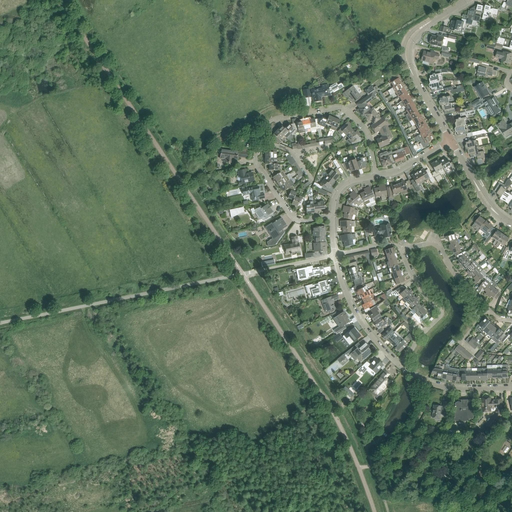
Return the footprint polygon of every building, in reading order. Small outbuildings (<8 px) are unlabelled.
[(475,18),(474,21),(477,22),(479,22),(481,17),(475,15),(476,12),(484,14),(482,18),(484,19),(488,17),(489,13),(497,15),(498,10),(491,8),(491,7),(488,6),(488,5),(488,4),(487,4),(486,4),(486,5),(485,5),(485,7),(483,7),(483,6),(478,5),(477,6),(476,6),(470,9),(470,10),(470,11),(469,10),(467,16),(475,18)] [(462,19),(461,21),(457,20),(457,21),(453,21),(452,26),(450,25),(449,30),(455,31),(455,30),(459,31),(460,28),(461,28),(461,27),(463,28),(464,23),(466,23),(466,24),(471,26),(476,27),(477,22),(474,21),(468,19),(468,20),(462,19)] [(430,44),(441,47),(444,37),(441,36),(440,38),(432,36),(430,44)] [(496,43),(496,46),(503,48),(505,39),(501,38),(498,37),(496,43)] [(422,60),(423,61),(422,64),(428,65),(429,62),(433,63),(434,58),(438,59),(439,55),(435,54),(435,53),(431,52),(431,53),(428,52),(424,51),(422,59),(422,60)] [(501,62),(510,64),(511,56),(511,53),(504,52),(504,53),(497,51),(496,56),(502,58),(501,62)] [(470,58),(469,62),(473,63),(472,66),(478,67),(479,65),(481,65),(482,61),(470,58)] [(478,67),(477,71),(479,72),(481,73),(480,75),(488,77),(488,76),(492,77),(493,75),(496,76),(497,71),(493,70),(493,68),(491,67),(489,67),(483,65),(483,68),(478,67)] [(429,78),(430,83),(438,81),(440,81),(439,76),(441,75),(440,73),(440,72),(430,74),(430,78),(429,78)] [(400,83),(401,84),(402,83),(399,78),(394,80),(389,82),(390,84),(391,83),(394,87),(400,83)] [(440,86),(438,81),(430,83),(429,83),(430,89),(431,88),(432,92),(442,89),(442,86),(440,86)] [(490,94),(483,83),(483,82),(482,83),(474,87),(481,99),(490,94)] [(390,95),(395,93),(403,88),(401,84),(400,83),(394,87),(389,90),(391,92),(389,93),(390,95)] [(322,89),(312,91),(313,98),(314,98),(314,102),(321,101),(320,97),(330,95),(329,94),(333,92),(333,93),(343,87),(341,84),(337,86),(336,84),(330,87),(328,88),(322,89)] [(372,86),(365,91),(368,96),(372,93),(376,90),(377,89),(375,86),(373,88),(372,86)] [(352,87),(343,93),(346,97),(347,96),(352,103),(360,97),(357,93),(352,87)] [(398,97),(399,97),(406,93),(406,92),(403,88),(395,93),(398,97)] [(402,101),(410,97),(407,92),(406,92),(406,93),(399,97),(402,101)] [(372,93),(368,96),(357,104),(360,108),(357,110),(362,116),(364,115),(370,110),(366,104),(375,97),(374,95),(372,93)] [(440,106),(442,106),(441,105),(450,103),(449,99),(451,98),(450,95),(440,97),(440,100),(439,101),(440,106)] [(402,101),(399,103),(402,108),(412,101),(410,97),(402,101)] [(498,104),(497,102),(495,97),(485,103),(484,103),(484,104),(491,114),(492,116),(496,114),(500,111),(499,108),(497,105),(498,104)] [(480,102),(473,106),(475,110),(476,111),(479,109),(479,108),(482,106),(482,105),(484,104),(484,103),(485,103),(484,100),(480,102)] [(414,107),(415,106),(412,101),(402,108),(403,110),(406,108),(407,110),(407,111),(414,107)] [(445,113),(455,111),(454,108),(452,108),(451,103),(450,103),(441,105),(442,106),(443,111),(444,110),(445,113)] [(467,112),(475,110),(473,106),(471,103),(468,104),(469,108),(457,111),(458,114),(467,112)] [(406,117),(409,116),(417,111),(414,107),(407,111),(407,110),(406,111),(408,114),(405,115),(406,117)] [(370,120),(374,124),(381,119),(372,108),(370,110),(364,115),(369,121),(370,120)] [(417,111),(409,116),(406,117),(409,122),(412,121),(413,120),(420,116),(419,116),(417,111)] [(412,126),(415,125),(423,120),(420,115),(419,116),(420,116),(413,120),(412,121),(409,122),(412,126)] [(326,124),(331,126),(334,118),(329,116),(327,120),(326,123),(326,124)] [(456,121),(455,122),(456,127),(464,125),(466,125),(465,120),(466,120),(466,116),(456,118),(456,121)] [(314,120),(316,129),(320,129),(321,126),(324,127),(326,124),(326,123),(327,120),(322,117),(321,119),(319,119),(314,120)] [(381,134),(382,134),(389,131),(387,126),(389,125),(383,117),(381,119),(374,124),(371,126),(376,133),(380,130),(381,134)] [(340,120),(334,118),(331,126),(330,129),(336,131),(337,128),(340,120)] [(314,120),(314,119),(308,120),(311,132),(317,130),(316,129),(314,120)] [(311,132),(308,120),(302,121),(305,133),(311,132)] [(423,120),(415,125),(418,129),(426,125),(423,120)] [(305,133),(302,121),(296,122),(297,123),(298,130),(299,133),(299,134),(305,133)] [(502,121),(498,125),(501,129),(506,137),(511,134),(511,133),(511,132),(511,122),(507,126),(502,121)] [(297,123),(292,124),(293,125),(290,125),(289,124),(285,128),(290,134),(291,134),(293,132),(295,133),(299,133),(298,130),(297,123)] [(346,123),(337,131),(343,137),(344,138),(346,136),(352,130),(349,127),(352,125),(350,124),(348,126),(346,123)] [(282,125),(278,130),(284,135),(286,138),(290,134),(285,128),(282,125)] [(418,129),(421,134),(428,130),(429,130),(426,125),(418,129)] [(465,130),(464,125),(456,127),(454,127),(456,133),(457,132),(458,136),(468,133),(467,130),(465,130)] [(281,138),(284,135),(278,130),(273,134),(275,136),(273,138),(279,144),(283,140),(281,138)] [(352,130),(346,136),(349,139),(346,141),(350,144),(351,143),(352,144),(361,142),(360,139),(360,138),(358,136),(359,136),(358,136),(356,134),(358,132),(357,131),(354,133),(352,130)] [(420,134),(417,136),(419,141),(431,135),(428,130),(421,134),(420,134)] [(389,131),(382,134),(383,137),(376,140),(380,147),(389,144),(387,140),(392,138),(389,131)] [(423,139),(419,141),(423,148),(429,145),(428,142),(433,139),(431,135),(423,139)] [(466,144),(465,145),(466,150),(467,150),(476,148),(475,143),(477,142),(476,139),(478,138),(477,135),(473,136),(474,139),(465,141),(466,144)] [(398,150),(392,153),(391,153),(394,159),(395,163),(405,159),(403,156),(406,155),(411,153),(408,146),(403,148),(404,151),(399,153),(398,150)] [(478,160),(485,158),(484,151),(478,152),(477,147),(476,148),(467,150),(469,155),(470,155),(471,158),(477,156),(478,160)] [(221,149),(220,158),(221,159),(225,159),(225,162),(231,163),(232,158),(236,159),(237,159),(237,158),(238,158),(238,157),(247,158),(247,152),(248,149),(242,149),(242,151),(237,151),(237,152),(221,149)] [(265,158),(274,158),(274,154),(277,154),(277,149),(268,149),(268,152),(265,152),(265,158)] [(379,155),(380,159),(383,167),(392,164),(390,160),(394,159),(391,153),(392,153),(391,151),(387,152),(387,151),(379,154),(379,155)] [(355,159),(358,169),(359,170),(366,167),(365,164),(366,164),(365,161),(366,160),(364,157),(360,158),(360,157),(355,159)] [(342,164),(345,170),(350,169),(351,172),(358,169),(355,159),(355,158),(354,158),(348,161),(346,158),(343,159),(344,163),(342,164)] [(439,162),(442,167),(444,169),(449,166),(452,172),(456,169),(452,162),(449,163),(446,158),(439,162)] [(438,170),(442,167),(439,162),(438,160),(431,164),(436,174),(439,172),(438,170)] [(280,172),(282,171),(280,168),(278,168),(278,164),(277,164),(274,164),(269,164),(269,171),(271,171),(272,172),(272,173),(274,176),(280,172)] [(427,175),(423,168),(417,172),(423,181),(427,179),(427,180),(429,179),(432,183),(435,181),(430,173),(427,175)] [(237,177),(236,178),(236,180),(238,181),(238,182),(239,185),(247,184),(246,182),(254,181),(252,173),(245,174),(244,170),(240,171),(238,171),(239,175),(239,176),(237,176),(237,177)] [(332,170),(328,175),(335,181),(339,176),(332,170)] [(274,176),(273,177),(277,182),(286,176),(282,171),(280,172),(274,176)] [(423,181),(417,172),(411,175),(415,182),(412,183),(417,192),(420,190),(418,186),(419,185),(419,183),(423,181)] [(432,173),(432,174),(437,182),(443,179),(440,175),(435,178),(432,174),(433,174),(432,173)] [(287,175),(286,176),(277,182),(278,184),(277,185),(279,187),(279,186),(280,187),(290,180),(287,175)] [(335,181),(328,175),(321,183),(328,188),(330,185),(331,186),(335,181)] [(498,197),(500,199),(501,199),(505,192),(506,190),(511,182),(511,181),(511,176),(510,178),(509,180),(508,179),(503,186),(502,185),(501,187),(498,185),(495,189),(494,191),(497,193),(497,194),(499,195),(498,197)] [(280,188),(281,190),(282,190),(283,192),(284,191),(290,187),(292,186),(294,185),(291,180),(290,180),(287,182),(280,187),(280,188)] [(402,183),(397,184),(400,192),(401,195),(408,193),(406,188),(408,187),(409,190),(412,188),(408,181),(405,182),(406,183),(405,184),(404,180),(401,181),(402,183)] [(391,186),(387,188),(388,195),(389,202),(390,205),(392,205),(392,201),(393,201),(392,196),(393,194),(400,192),(397,184),(393,185),(393,184),(390,185),(391,186)] [(374,189),(375,196),(375,197),(381,196),(381,200),(386,199),(386,195),(387,195),(385,185),(380,186),(379,186),(379,187),(379,188),(374,189)] [(247,186),(242,187),(242,190),(243,195),(251,193),(252,201),(258,200),(258,199),(265,198),(264,194),(260,194),(259,191),(259,190),(260,190),(260,188),(259,188),(258,187),(247,189),(247,186)] [(284,191),(286,195),(287,195),(288,197),(287,198),(293,200),(295,197),(296,193),(293,191),(294,189),(292,186),(290,187),(284,191)] [(360,194),(361,197),(363,201),(366,205),(370,203),(375,201),(373,197),(375,196),(374,189),(371,190),(370,187),(365,189),(364,190),(364,191),(365,192),(360,194)] [(309,201),(305,204),(306,212),(307,213),(311,213),(314,212),(314,205),(313,201),(312,189),(309,188),(306,195),(309,196),(309,201)] [(351,197),(347,201),(352,207),(356,203),(359,206),(363,203),(362,202),(360,200),(361,199),(360,198),(361,197),(360,194),(358,195),(354,191),(350,194),(351,195),(350,196),(351,197)] [(501,199),(500,199),(499,200),(502,202),(503,200),(506,202),(511,193),(509,192),(508,194),(505,192),(501,199)] [(297,207),(300,208),(304,198),(303,197),(299,196),(298,198),(295,197),(293,200),(291,204),(295,206),(294,208),(296,209),(297,207)] [(314,201),(313,201),(314,205),(314,212),(318,212),(318,210),(325,209),(324,201),(316,202),(314,200),(314,201)] [(344,206),(343,211),(343,212),(345,213),(344,218),(347,219),(351,220),(353,214),(357,215),(358,210),(354,209),(354,208),(352,208),(352,207),(347,201),(346,206),(344,206)] [(254,208),(250,210),(253,214),(256,213),(257,215),(258,218),(260,220),(264,217),(266,219),(271,216),(269,214),(273,212),(268,204),(262,207),(263,208),(261,209),(260,207),(254,210),(254,208)] [(244,212),(243,207),(229,210),(230,215),(241,213),(244,212)] [(478,232),(480,230),(486,222),(480,217),(476,214),(472,219),(476,222),(472,227),(478,232)] [(287,226),(281,218),(276,221),(276,220),(275,221),(276,222),(273,224),(272,222),(265,227),(273,238),(271,239),(269,240),(269,241),(268,242),(269,246),(275,245),(277,242),(284,232),(282,229),(287,226)] [(344,221),(340,221),(340,226),(341,226),(341,227),(342,227),(342,228),(343,228),(343,233),(344,233),(347,233),(351,232),(351,227),(354,227),(355,227),(355,222),(354,222),(351,222),(351,220),(347,219),(344,218),(344,221)] [(486,239),(492,232),(493,231),(495,229),(492,227),(493,226),(487,221),(486,222),(480,230),(486,234),(485,235),(484,237),(486,239)] [(379,228),(373,229),(374,232),(375,236),(379,236),(378,234),(383,234),(383,238),(392,236),(389,224),(381,226),(381,227),(379,228)] [(313,228),(314,240),(325,239),(325,235),(325,227),(322,227),(322,226),(321,227),(313,228)] [(493,246),(495,247),(503,235),(497,231),(496,233),(493,231),(492,232),(486,239),(485,241),(487,243),(492,237),(496,240),(493,244),(494,244),(493,246)] [(347,234),(347,233),(344,233),(344,235),(340,236),(341,241),(342,240),(342,242),(343,242),(344,242),(345,247),(353,245),(352,240),(356,239),(355,234),(351,235),(351,234),(347,234)] [(457,240),(455,234),(445,237),(446,240),(449,239),(449,242),(450,242),(457,240)] [(503,235),(496,246),(498,247),(501,243),(504,246),(509,239),(503,235)] [(292,243),(284,245),(286,254),(291,253),(291,254),(292,254),(291,252),(296,251),(296,253),(301,252),(299,243),(298,243),(297,236),(291,238),(292,243)] [(314,240),(314,252),(321,251),(321,252),(323,252),(323,251),(326,251),(326,243),(325,243),(325,239),(314,240)] [(450,248),(459,245),(458,239),(457,240),(450,242),(451,244),(449,245),(450,248)] [(454,253),(456,257),(462,253),(460,251),(461,251),(459,245),(450,248),(450,251),(453,250),(454,253)] [(385,250),(387,256),(396,253),(394,247),(385,250)] [(462,253),(456,257),(458,260),(460,262),(458,264),(460,266),(468,260),(470,257),(466,253),(465,251),(462,253)] [(387,256),(388,262),(396,259),(397,259),(396,253),(387,256)] [(470,257),(468,260),(460,266),(462,269),(464,267),(466,269),(467,269),(472,264),(471,264),(472,263),(474,262),(470,257)] [(397,265),(396,259),(388,262),(387,262),(388,268),(397,265)] [(348,263),(349,269),(350,269),(356,267),(357,266),(356,263),(358,263),(357,260),(355,260),(354,261),(352,262),(349,263),(348,263)] [(467,272),(469,275),(479,265),(475,261),(474,262),(472,263),(471,264),(472,264),(467,269),(468,271),(467,272)] [(390,274),(392,273),(399,271),(397,265),(388,268),(390,274)] [(479,265),(469,275),(471,277),(473,275),(474,277),(475,277),(482,271),(483,270),(479,265)] [(307,268),(296,270),(298,277),(303,276),(304,280),(308,279),(308,277),(317,275),(318,276),(325,275),(323,266),(316,267),(316,268),(313,269),(312,267),(307,268)] [(357,266),(356,267),(350,269),(349,269),(348,269),(350,275),(360,272),(359,266),(357,266)] [(401,270),(399,271),(392,273),(394,279),(403,276),(401,270)] [(474,277),(474,278),(476,280),(474,282),(476,284),(478,283),(485,276),(486,275),(482,271),(475,277),(474,277)] [(352,281),(353,280),(359,278),(361,278),(362,277),(360,272),(350,275),(352,281)] [(394,279),(396,285),(405,281),(403,276),(394,279)] [(479,288),(482,290),(483,291),(484,291),(485,290),(484,290),(485,289),(485,290),(490,284),(492,281),(485,276),(478,283),(481,285),(479,288)] [(359,278),(353,280),(355,286),(354,286),(355,289),(362,286),(362,284),(364,283),(363,277),(364,277),(362,277),(361,278),(359,278)] [(312,284),(306,286),(306,287),(307,292),(308,293),(311,292),(313,297),(315,297),(316,297),(319,296),(318,293),(320,293),(320,294),(328,292),(327,290),(330,289),(329,285),(327,285),(326,280),(318,283),(318,284),(312,285),(312,284)] [(485,294),(488,296),(494,288),(497,285),(496,285),(496,284),(495,283),(494,283),(494,282),(493,282),(492,282),(492,281),(490,284),(485,290),(485,289),(484,290),(485,290),(487,292),(485,294)] [(358,296),(360,295),(366,292),(369,290),(367,286),(355,291),(358,296)] [(400,295),(403,298),(411,291),(410,289),(408,291),(406,289),(405,290),(402,286),(392,292),(391,293),(392,296),(393,295),(396,296),(398,296),(400,295)] [(499,292),(494,288),(488,296),(490,298),(492,296),(494,298),(494,297),(497,299),(501,294),(499,292)] [(360,295),(359,295),(360,296),(360,297),(361,297),(362,299),(373,294),(371,289),(369,290),(366,292),(360,295)] [(404,304),(413,296),(411,294),(413,292),(411,291),(403,298),(401,300),(404,304)] [(375,299),(373,294),(362,299),(364,304),(370,301),(371,301),(373,300),(375,299)] [(322,301),(326,313),(335,309),(332,301),(339,299),(337,295),(331,297),(330,298),(329,298),(322,301)] [(408,307),(409,305),(418,298),(416,296),(415,298),(413,296),(404,304),(403,305),(406,308),(408,307)] [(412,310),(413,309),(418,304),(419,304),(420,303),(418,301),(419,299),(418,298),(409,305),(408,307),(411,310),(412,310)] [(364,304),(362,305),(364,310),(365,312),(370,309),(369,308),(375,304),(373,300),(371,301),(370,301),(364,304)] [(420,306),(419,304),(418,304),(413,309),(412,310),(411,310),(410,311),(414,315),(415,313),(423,306),(422,304),(420,306)] [(373,314),(370,316),(374,322),(381,317),(379,314),(379,313),(380,312),(377,308),(379,306),(378,305),(370,309),(373,314)] [(418,317),(419,316),(421,318),(427,313),(425,311),(423,309),(425,307),(423,306),(415,313),(418,317)] [(335,313),(331,315),(333,318),(333,319),(337,326),(338,325),(339,327),(333,331),(336,335),(346,328),(344,325),(349,322),(346,318),(348,318),(344,312),(337,316),(335,313)] [(374,322),(373,322),(377,328),(380,326),(384,330),(389,325),(392,323),(390,321),(383,320),(382,320),(380,317),(381,317),(374,322)] [(490,322),(486,318),(480,324),(479,324),(480,323),(479,323),(476,327),(478,329),(478,330),(478,331),(479,331),(480,332),(481,332),(483,330),(490,322)] [(483,330),(480,334),(485,338),(488,334),(494,327),(492,325),(493,324),(491,322),(490,322),(483,330)] [(386,332),(382,335),(384,337),(383,338),(385,340),(385,339),(386,340),(387,339),(393,332),(394,332),(391,330),(392,328),(389,325),(384,330),(386,332)] [(499,330),(494,327),(488,334),(492,338),(499,330)] [(354,328),(344,336),(346,339),(344,340),(349,345),(360,336),(358,333),(357,331),(355,328),(354,328)] [(498,345),(502,341),(503,340),(501,338),(505,333),(500,329),(499,330),(492,338),(491,339),(496,344),(492,347),(495,349),(498,345)] [(387,339),(391,343),(398,337),(393,332),(387,339)] [(337,342),(340,340),(342,338),(338,333),(333,337),(337,342)] [(508,333),(503,340),(502,341),(504,343),(507,339),(510,341),(511,338),(511,333),(510,335),(508,333)] [(398,337),(391,343),(395,347),(395,348),(402,341),(403,339),(399,335),(398,337)] [(395,348),(395,347),(395,348),(399,352),(407,345),(402,341),(395,348)] [(357,357),(361,362),(372,352),(368,348),(369,347),(365,342),(358,348),(356,345),(344,355),(343,355),(337,360),(343,366),(348,361),(348,360),(351,357),(354,360),(357,357)] [(366,362),(363,365),(367,369),(370,372),(372,370),(376,373),(383,365),(376,359),(370,365),(366,362)] [(439,365),(436,365),(432,374),(438,375),(437,378),(442,379),(444,370),(445,364),(443,364),(443,366),(440,366),(440,365),(439,365)] [(359,369),(357,370),(362,375),(367,369),(363,365),(359,369)] [(389,374),(386,371),(370,389),(377,395),(390,381),(386,378),(389,374)] [(491,430),(502,415),(502,399),(496,399),(496,401),(491,401),(491,398),(482,398),(482,412),(491,411),(495,411),(496,414),(486,427),(491,430)] [(455,418),(454,418),(454,420),(461,420),(461,421),(469,420),(469,419),(473,419),(473,405),(474,405),(474,401),(473,401),(473,400),(468,400),(468,399),(461,400),(461,402),(456,402),(456,406),(455,406),(455,411),(455,412),(455,418)] [(446,415),(448,402),(444,402),(443,406),(434,405),(432,417),(440,418),(440,414),(446,415)] [(422,486),(425,482),(418,477),(415,481),(422,486)]
